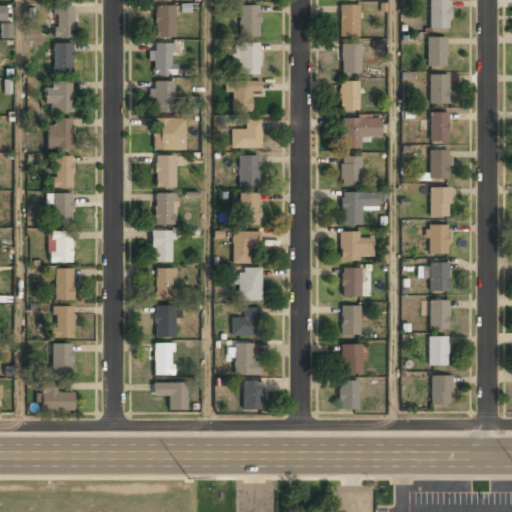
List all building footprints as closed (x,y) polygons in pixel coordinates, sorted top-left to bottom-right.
[(449,27),(449,0),(429,0),(429,27),(449,27)] [(339,37),(357,37),(357,5),(339,5),(339,37)] [(53,6),(53,37),(72,37),(72,6),(53,6)] [(173,38),(173,6),(154,6),(154,38),(173,38)] [(238,6),(238,37),(259,37),(259,6),(238,6)] [(12,38),(12,23),(0,23),(0,33),(0,39),(12,38)] [(445,65),(445,36),(426,36),(426,65),(445,65)] [(259,74),(259,42),(233,42),(233,74),(259,74)] [(52,44),(52,75),(71,75),(71,44),(52,44)] [(152,75),(171,75),(171,44),(152,44),(152,75)] [(340,44),(340,74),(359,74),(359,44),(340,44)] [(428,103),(446,103),(446,73),(428,73),(428,103)] [(171,81),(151,81),(151,112),(171,112),(171,81)] [(250,91),(259,91),(259,81),(231,81),(231,112),(250,112),(250,91)] [(338,82),(338,111),(357,111),(357,82),(338,82)] [(45,114),(70,114),(70,83),(45,83),(45,114)] [(429,140),(447,140),(447,112),(429,112),(429,140)] [(152,119),(152,149),(183,149),(183,119),(152,119)] [(341,150),(360,150),(360,138),(378,138),(378,119),(341,119),(341,150)] [(229,130),(229,148),(260,148),(260,120),(244,120),(244,130),(229,130)] [(70,121),(45,121),(45,149),(70,149),(70,121)] [(446,178),(446,149),(428,149),(428,178),(446,178)] [(71,187),(71,156),(53,156),(53,187),(71,187)] [(174,187),(174,156),(153,156),(153,187),(174,187)] [(257,187),(257,156),(237,156),(237,187),(257,187)] [(359,186),(359,157),(339,157),(339,186),(359,186)] [(428,216),(449,216),(449,187),(428,187),(428,216)] [(51,193),(51,224),(70,224),(70,193),(51,193)] [(153,225),(173,225),(173,193),(153,193),(153,225)] [(237,224),(259,224),(259,193),(237,193),(237,224)] [(377,193),(340,193),(340,225),(361,225),(361,210),(377,210),(377,193)] [(446,224),(427,224),(427,254),(446,254),(446,224)] [(70,262),(70,231),(48,231),(48,262),(70,262)] [(150,231),(150,262),(170,262),(170,231),(150,231)] [(231,263),(249,263),(249,244),(259,244),(259,231),(231,231),(231,263)] [(339,260),(370,260),(370,240),(358,240),(358,232),(339,232),(339,260)] [(446,292),(446,262),(427,262),(427,292),(446,292)] [(359,267),(339,267),(339,296),(359,296),(359,267)] [(71,268),(53,268),(53,300),(71,300),(71,268)] [(260,300),(260,268),(237,268),(237,300),(260,300)] [(153,269),(153,300),(171,300),(171,269),(153,269)] [(428,330),(446,330),(446,300),(428,300),(428,330)] [(358,305),(339,305),(339,335),(358,335),(358,305)] [(71,337),(71,306),(51,306),(51,337),(71,337)] [(153,307),(153,338),(174,338),(174,307),(153,307)] [(241,318),(230,318),(230,336),(256,336),(256,308),(241,308),(241,318)] [(427,365),(446,365),(446,337),(427,337),(427,365)] [(51,376),(70,376),(70,344),(51,344),(51,376)] [(152,344),(152,376),(172,376),(172,344),(152,344)] [(251,344),(232,344),(232,376),(259,376),(259,361),(251,361),(251,344)] [(339,345),(339,373),(360,373),(360,345),(339,345)] [(429,404),(449,404),(449,375),(429,375),(429,404)] [(260,381),(241,381),(241,410),(260,410),(260,381)] [(357,381),(336,381),(336,410),(357,410),(357,381)] [(185,382),(152,382),(152,396),(167,396),(167,411),(185,411),(185,382)] [(72,410),(72,389),(40,389),(40,410),(72,410)]
